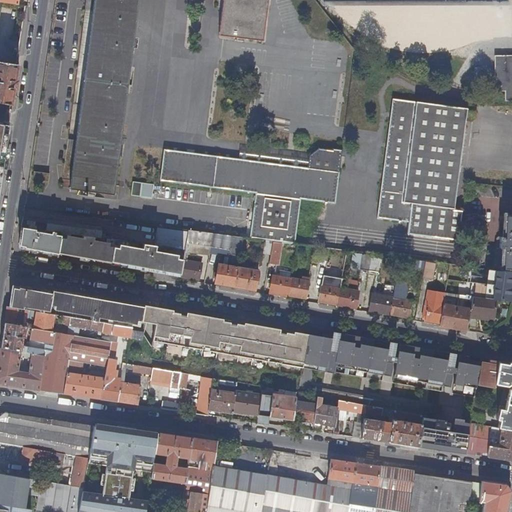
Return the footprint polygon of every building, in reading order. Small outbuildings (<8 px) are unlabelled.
[(93,0),(69,189),(84,191),(83,198),(87,198),(88,194),(88,191),(95,192),(114,195),(139,0),(93,0)] [(223,0),(219,37),(237,39),(245,40),(263,42),(268,0),(223,0)] [(511,54),(494,55),(494,90),(504,90),(504,99),(511,99),(511,54)] [(0,103),(13,106),(20,64),(0,61),(0,103)] [(393,99),(378,217),(410,221),(408,235),(459,241),(463,210),(455,209),(467,108),(417,102),(393,99)] [(0,193),(12,126),(0,124),(0,193)] [(307,167),(238,158),(165,149),(162,173),(162,181),(258,193),(252,237),(296,243),(301,199),(336,203),(339,176),(343,151),(333,150),(333,152),(319,150),(308,155),(308,157),(307,167)] [(239,149),(238,158),(307,167),(308,157),(239,149)] [(33,170),(32,179),(49,181),(50,172),(33,170)] [(132,182),(130,195),(139,196),(141,183),(132,182)] [(502,271),(511,272),(511,214),(505,214),(504,237),(501,237),(500,248),(503,248),(502,271)] [(23,221),(22,228),(36,230),(46,231),(47,224),(23,221)] [(153,244),(182,249),(185,232),(157,227),(153,244)] [(36,230),(22,228),(19,244),(22,248),(25,249),(59,255),(59,253),(61,238),(61,236),(55,235),(56,232),(52,232),(51,235),(35,232),(36,230)] [(213,234),(189,230),(186,244),(211,248),(213,234)] [(243,238),(213,234),(211,248),(229,251),(227,266),(219,265),(216,284),(235,287),(238,268),(243,238)] [(61,238),(59,253),(81,257),(81,259),(87,260),(88,258),(111,262),(114,247),(109,246),(110,244),(94,241),(94,238),(83,236),(83,238),(67,236),(66,238),(61,238)] [(280,242),(273,241),(269,262),(277,264),(280,242)] [(114,247),(111,262),(119,264),(118,265),(142,269),(142,270),(149,272),(150,271),(173,275),(173,274),(181,275),(184,260),(178,259),(178,256),(156,252),(157,246),(144,244),(143,249),(120,245),(119,248),(114,247)] [(315,249),(313,263),(319,264),(322,250),(315,249)] [(360,269),(369,271),(371,256),(362,255),(360,269)] [(371,256),(369,271),(378,272),(381,258),(371,256)] [(181,275),(181,277),(199,280),(202,263),(184,260),(181,275)] [(422,275),(425,261),(416,260),(413,274),(422,275)] [(436,263),(425,261),(423,278),(433,280),(436,263)] [(238,268),(235,287),(256,290),(259,272),(238,268)] [(271,293),(289,296),(292,279),(292,277),(293,273),(281,271),(281,278),(274,276),(271,293)] [(320,302),(338,305),(341,288),(343,278),(325,275),(320,302)] [(292,279),(289,296),(307,300),(311,281),(292,277),(292,279)] [(409,282),(397,280),(394,297),(406,299),(409,282)] [(341,288),(338,305),(356,308),(359,291),(357,291),(358,284),(349,282),(348,289),(341,288)] [(50,311),(50,309),(53,292),(16,286),(12,290),(9,307),(23,309),(23,307),(39,309),(39,312),(43,312),(43,310),(50,311)] [(137,321),(142,321),(145,305),(103,298),(103,297),(95,296),(53,289),(53,292),(50,309),(91,316),(90,320),(99,321),(99,317),(137,324),(137,321)] [(444,304),(446,292),(428,289),(423,317),(427,318),(427,321),(441,323),(444,305),(444,304)] [(507,301),(509,293),(482,289),(481,297),(507,301)] [(370,311),(391,314),(394,297),(373,294),(370,311)] [(394,297),(391,314),(409,317),(412,301),(406,299),(394,297)] [(494,319),(497,300),(474,297),(471,309),(470,317),(480,319),(480,317),(494,319)] [(444,305),(441,323),(440,326),(467,331),(470,317),(471,309),(444,304),(444,305)] [(145,305),(142,321),(156,324),(159,308),(145,305)] [(32,328),(52,332),(53,324),(56,324),(56,320),(54,319),(55,314),(43,312),(39,312),(36,311),(34,325),(25,324),(27,310),(23,309),(9,307),(7,307),(4,323),(27,327),(32,328)] [(159,308),(156,324),(153,339),(167,341),(167,343),(185,346),(184,348),(189,348),(189,347),(303,368),(309,336),(295,334),(295,332),(287,331),(286,333),(280,331),(279,333),(273,332),(273,330),(273,328),(245,323),(244,325),(244,327),(237,326),(237,324),(231,322),(231,321),(223,319),(223,321),(195,316),(195,314),(187,313),(186,315),(180,314),(179,315),(173,315),(173,312),(174,310),(159,308)] [(62,325),(103,332),(104,322),(99,321),(90,320),(63,316),(62,325)] [(131,337),(133,330),(133,327),(104,322),(103,332),(113,333),(113,335),(114,337),(121,338),(121,335),(131,337)] [(25,338),(27,327),(4,323),(1,347),(21,351),(28,352),(29,348),(30,343),(27,342),(26,348),(22,347),(23,338),(25,338)] [(107,367),(112,342),(102,340),(52,332),(32,328),(30,340),(44,343),(44,350),(29,348),(28,352),(32,353),(45,355),(40,391),(64,394),(67,373),(68,368),(69,360),(76,361),(107,367)] [(131,337),(131,339),(143,341),(144,332),(133,330),(131,337)] [(383,375),(391,376),(393,362),(386,361),(388,350),(369,346),(370,339),(357,336),(355,346),(347,345),(349,335),(333,332),(332,338),(310,334),(305,363),(325,367),(325,371),(334,373),(336,363),(384,371),(383,375)] [(121,382),(122,377),(114,375),(116,367),(113,366),(114,360),(117,344),(116,343),(112,342),(107,367),(105,379),(101,400),(118,402),(121,382)] [(400,344),(395,373),(444,382),(443,385),(452,387),(454,373),(447,372),(449,360),(430,357),(431,350),(400,344)] [(0,383),(1,385),(40,391),(45,355),(32,353),(30,373),(18,372),(21,351),(1,347),(0,353),(0,383)] [(478,385),(482,363),(469,360),(470,356),(461,355),(455,384),(465,386),(465,382),(478,385)] [(490,364),(482,363),(478,385),(495,388),(496,384),(499,362),(490,360),(490,364)] [(511,363),(499,362),(496,384),(508,386),(511,384),(511,383),(511,387),(510,389),(507,403),(511,404),(511,363)] [(213,379),(134,365),(134,368),(133,371),(152,374),(151,380),(187,386),(189,378),(202,380),(197,414),(208,416),(209,410),(212,390),(213,383),(213,379)] [(64,394),(101,400),(105,379),(88,376),(89,374),(86,373),(86,375),(67,373),(64,394)] [(213,379),(213,383),(237,387),(238,383),(213,379)] [(141,386),(123,383),(121,382),(118,402),(139,405),(141,386)] [(274,389),(263,387),(261,396),(259,415),(258,423),(269,425),(271,417),(293,420),(296,400),(297,393),(280,390),(280,392),(274,391),(274,389)] [(236,393),(212,390),(209,410),(233,414),(234,411),(236,393)] [(319,390),(318,397),(323,397),(340,400),(423,414),(424,407),(319,390)] [(236,392),(236,393),(234,411),(259,415),(261,396),(236,392)] [(318,397),(310,395),(309,402),(296,400),(293,420),(314,423),(318,397)] [(323,397),(318,397),(314,423),(335,427),(338,407),(322,404),(323,397)] [(366,405),(351,402),(350,402),(340,400),(338,407),(335,427),(334,435),(340,435),(340,429),(339,429),(341,419),(340,419),(341,410),(346,410),(349,411),(362,413),(361,416),(359,417),(356,438),(361,439),(364,418),(365,411),(366,405)] [(163,402),(162,409),(175,411),(176,404),(163,402)] [(511,430),(511,404),(507,403),(506,410),(505,416),(502,415),(501,420),(499,428),(511,430)] [(380,407),(366,405),(365,411),(380,413),(380,407)] [(505,416),(506,410),(500,409),(498,420),(501,420),(502,415),(505,416)] [(423,418),(423,415),(394,410),(394,415),(423,419),(423,418)] [(78,456),(89,458),(95,426),(5,414),(0,417),(0,442),(67,454),(78,456)] [(392,422),(364,418),(361,439),(389,443),(392,422)] [(422,424),(418,447),(466,454),(471,423),(468,423),(468,421),(459,419),(457,433),(454,432),(455,424),(448,423),(448,421),(423,418),(423,419),(422,424)] [(392,422),(389,443),(418,447),(422,424),(393,419),(392,422)] [(478,424),(471,423),(469,431),(466,454),(472,455),(474,442),(475,442),(478,424)] [(147,511),(149,501),(135,499),(136,495),(130,494),(134,469),(134,465),(153,467),(154,463),(155,453),(158,433),(96,424),(95,426),(89,458),(109,461),(108,466),(103,494),(83,492),(78,511),(147,511)] [(475,442),(474,442),(472,455),(511,461),(511,460),(511,430),(499,428),(478,424),(475,442)] [(193,439),(158,433),(155,453),(167,455),(166,465),(154,463),(153,467),(153,472),(152,478),(186,483),(188,469),(176,467),(177,466),(178,458),(178,457),(190,458),(193,439)] [(217,442),(193,439),(190,458),(201,460),(199,468),(206,469),(207,461),(214,462),(217,442)] [(65,465),(67,454),(0,442),(0,457),(22,461),(23,460),(50,465),(50,463),(55,464),(55,463),(65,465)] [(72,486),(83,488),(88,464),(88,463),(89,458),(78,456),(72,486)] [(201,460),(190,458),(188,469),(186,483),(185,491),(210,495),(214,467),(214,462),(207,461),(206,469),(199,468),(201,460)] [(348,511),(356,463),(332,459),(328,486),(214,467),(210,495),(207,511),(348,511)] [(416,472),(356,463),(348,511),(409,511),(415,474),(416,472)] [(78,511),(83,492),(83,488),(72,486),(33,479),(0,473),(0,511),(26,511),(29,497),(40,499),(38,511),(78,511)] [(415,474),(409,511),(467,511),(470,500),(480,501),(483,483),(415,474)] [(507,485),(483,482),(483,483),(480,501),(481,501),(486,502),(483,511),(506,511),(511,491),(507,485)] [(207,511),(210,495),(185,491),(182,511),(186,511),(207,511)]
